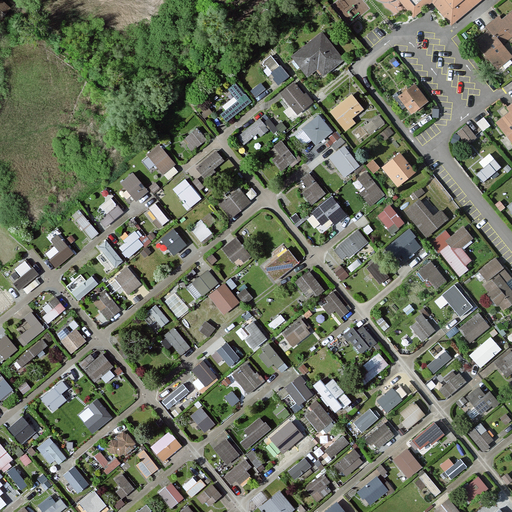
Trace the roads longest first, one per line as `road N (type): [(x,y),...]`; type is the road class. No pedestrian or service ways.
road 1 (residential): [(511,498),(219,139)]
road 2 (residential): [(243,511),(29,251)]
road 3 (residential): [(511,237),(434,140),(502,92)]
